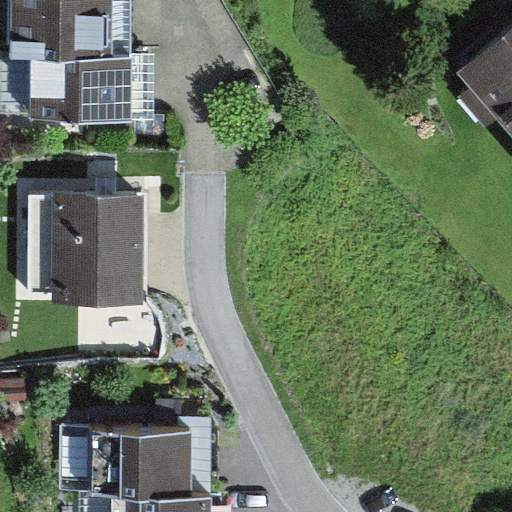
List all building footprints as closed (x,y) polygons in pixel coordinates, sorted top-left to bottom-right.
[(131,50),(130,0),(21,0),(22,50),(42,50),(131,50)] [(511,39),(480,66),(511,103),(511,39)] [(131,50),(42,50),(43,114),(152,113),(151,49),(131,50)] [(160,186),(37,187),(38,296),(161,294),(160,186)] [(211,426),(107,428),(108,489),(125,489),(212,487),(211,426)] [(231,511),(231,487),(212,487),(125,489),(124,511),(231,511)]
